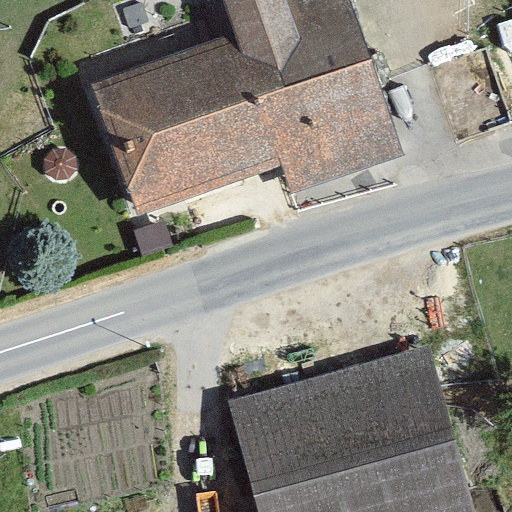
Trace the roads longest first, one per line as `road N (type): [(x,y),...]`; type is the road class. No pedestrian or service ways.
road 1 (tertiary): [(0,362),(511,203)]
road 2 (unknown): [(370,0),(457,217)]
